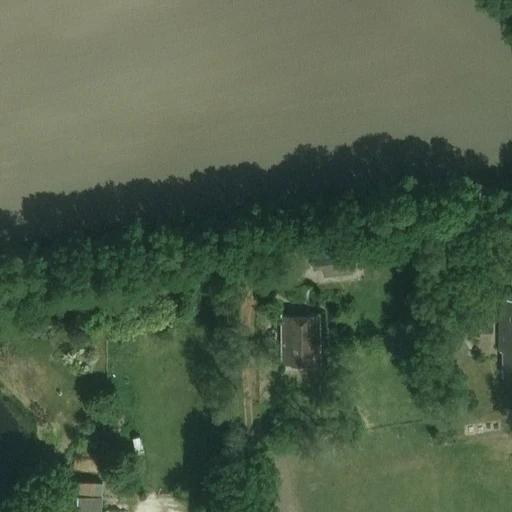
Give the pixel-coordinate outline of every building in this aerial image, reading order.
[(447,227),(448,282),(475,281),(474,227),(447,227)] [(324,277),(351,274),(350,261),(359,259),(357,241),(310,246),(313,270),(323,269),(324,277)] [(251,286),(251,258),(236,258),(237,287),(251,286)] [(511,298),(499,299),(499,353),(503,353),(503,377),(511,376),(511,298)] [(312,359),(319,359),(319,316),(282,316),(282,365),(312,365),(312,359)] [(313,400),(312,375),(296,376),(298,401),(313,400)] [(101,511),(102,495),(65,494),(64,511),(101,511)]
